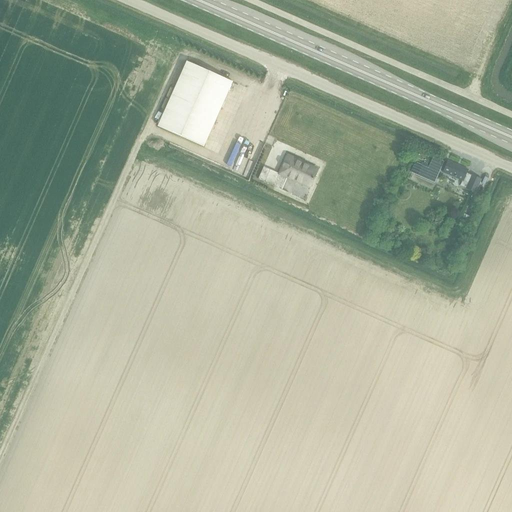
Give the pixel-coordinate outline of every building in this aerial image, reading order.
[(233,82),(187,62),(158,127),(204,147),(233,82)] [(279,175),(274,186),(281,190),(286,178),(310,189),(319,169),(303,162),(304,161),(287,154),(278,175),(279,175)] [(417,163),(415,168),(420,170),(418,174),(434,181),(443,161),(433,157),(428,168),(417,163)] [(476,192),(478,188),(482,179),(467,173),(468,170),(448,161),(443,172),(469,183),(467,188),(473,190),(473,191),(474,192),(474,191),(476,192)] [(248,171),(256,174),(260,166),(252,162),(248,171)] [(265,182),(270,170),(264,167),(259,179),(265,182)] [(471,218),(464,214),(460,223),(468,226),(471,218)]
